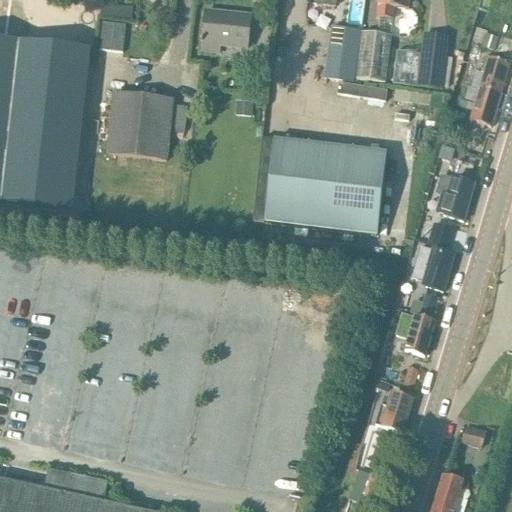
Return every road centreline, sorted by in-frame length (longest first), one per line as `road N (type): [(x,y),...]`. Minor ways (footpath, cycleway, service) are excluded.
road 1 (secondary): [(429,436),(507,171)]
road 2 (residential): [(511,245),(499,349),(429,436)]
